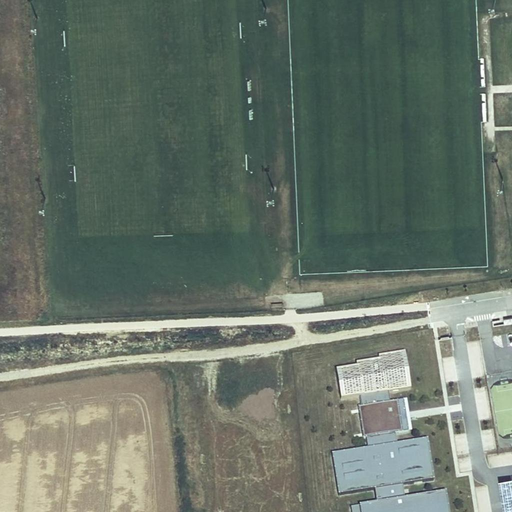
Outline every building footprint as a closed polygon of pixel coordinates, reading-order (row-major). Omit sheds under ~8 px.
[(402,351),(336,366),(345,403),(358,400),(380,395),(410,388),(402,351)] [(380,395),(358,400),(360,409),(382,404),(380,395)] [(382,404),(360,409),(366,436),(387,432),(411,427),(405,400),(382,404)] [(387,432),(366,436),(369,447),(389,443),(387,432)] [(369,447),(329,455),(336,492),(373,485),(398,480),(438,473),(431,436),(389,443),(369,447)] [(398,480),(373,485),(375,501),(400,496),(398,480)] [(375,501),(354,504),(355,511),(446,511),(442,488),(400,496),(375,501)]
